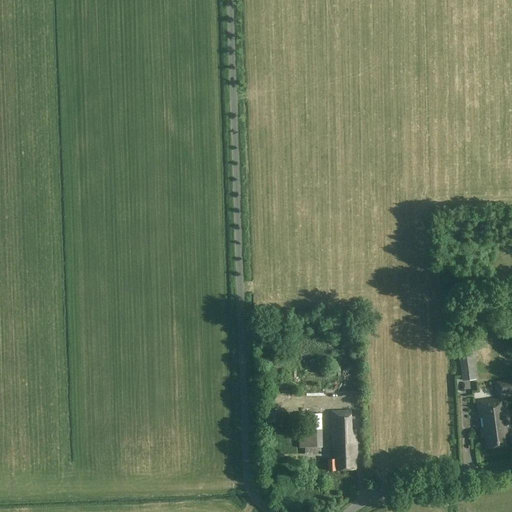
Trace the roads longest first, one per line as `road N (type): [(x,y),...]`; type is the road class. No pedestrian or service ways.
road 1 (unclassified): [(269,511),(245,474),(230,0)]
road 2 (unclassified): [(349,511),(391,491),(511,467)]
